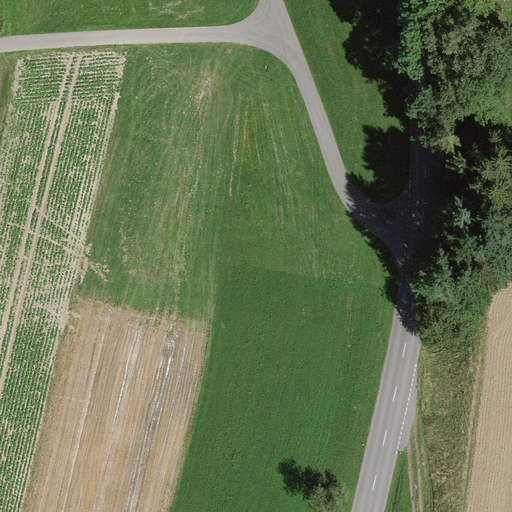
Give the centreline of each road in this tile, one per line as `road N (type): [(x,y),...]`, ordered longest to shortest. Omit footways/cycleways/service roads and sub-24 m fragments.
road 1 (residential): [(0,48),(286,31)]
road 2 (tertiary): [(420,243),(367,511)]
road 3 (residential): [(420,243),(350,197),(286,31)]
road 4 (tertiary): [(415,0),(420,243)]
